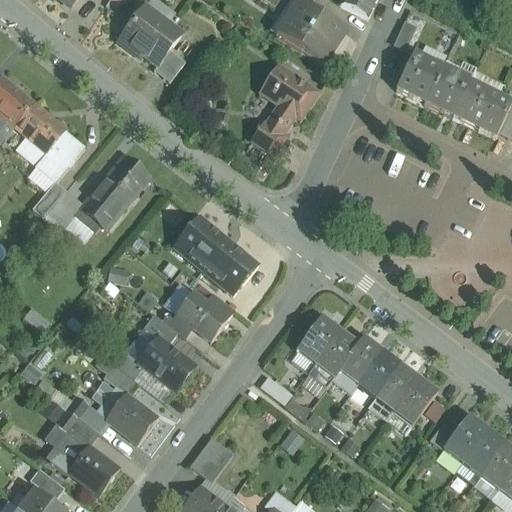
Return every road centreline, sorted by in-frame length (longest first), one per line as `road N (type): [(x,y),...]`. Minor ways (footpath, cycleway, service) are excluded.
road 1 (tertiary): [(7,0),(287,232)]
road 2 (residential): [(319,255),(135,511)]
road 3 (tertiary): [(319,255),(511,396)]
road 4 (residential): [(511,184),(349,105)]
road 5 (residential): [(287,232),(349,105)]
